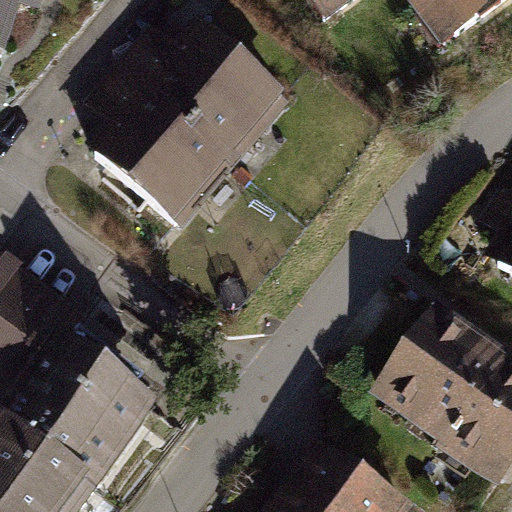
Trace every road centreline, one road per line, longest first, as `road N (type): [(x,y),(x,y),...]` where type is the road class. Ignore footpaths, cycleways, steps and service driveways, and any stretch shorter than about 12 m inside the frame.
road 1 (residential): [(511,96),(470,114),(336,226),(113,511)]
road 2 (unknown): [(231,355),(36,214),(17,189),(14,159),(111,34)]
